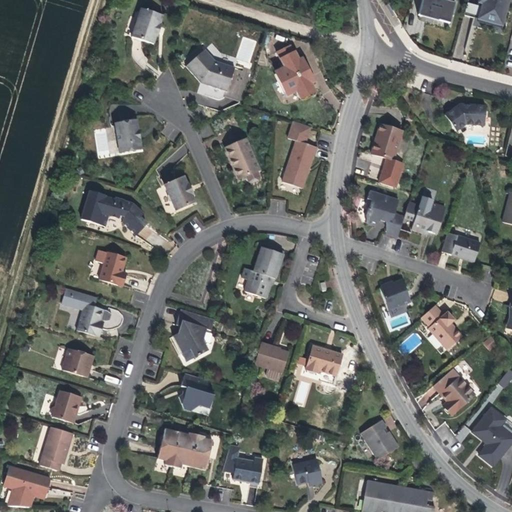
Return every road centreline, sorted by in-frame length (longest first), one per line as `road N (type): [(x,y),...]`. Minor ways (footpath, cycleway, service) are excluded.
road 1 (residential): [(221,511),(129,492),(110,452),(169,273),(190,248),(230,227)]
road 2 (track): [(0,323),(96,0)]
road 3 (residential): [(338,238),(359,324),(412,430),(439,466),(498,511)]
road 4 (residential): [(377,50),(340,160),(338,238)]
road 5 (track): [(217,0),(377,50)]
road 6 (residential): [(476,288),(338,238)]
road 7 (residential): [(169,96),(194,135),(230,227)]
